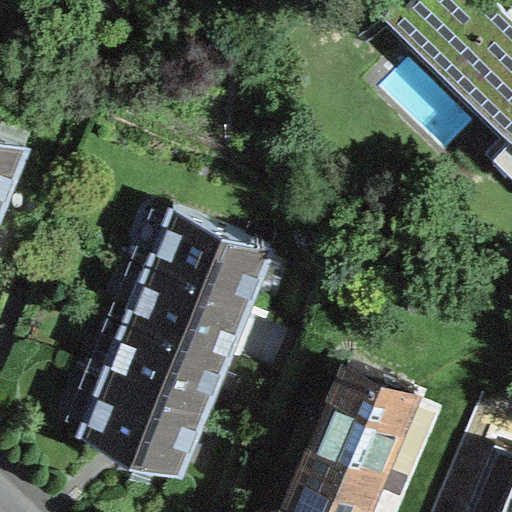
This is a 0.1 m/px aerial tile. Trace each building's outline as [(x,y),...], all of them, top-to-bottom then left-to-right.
[(387,0),(421,32),(451,0),(387,0)] [(511,11),(500,0),(451,0),(421,32),(511,121),(511,124),(492,145),(511,164),(511,11)] [(0,128),(0,201),(26,139),(0,128)] [(174,200),(81,428),(103,437),(178,468),(271,239),(174,200)] [(347,354),(318,424),(303,418),(293,440),(308,447),(289,491),(313,502),(337,511),(359,511),(414,383),(347,354)]
